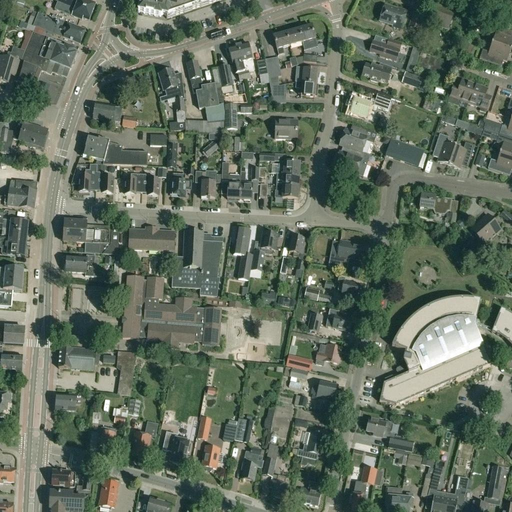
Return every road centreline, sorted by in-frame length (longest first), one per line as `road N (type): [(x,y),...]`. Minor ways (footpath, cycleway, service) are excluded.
road 1 (residential): [(386,241),(333,511)]
road 2 (residential): [(48,206),(312,223)]
road 3 (secondary): [(34,447),(48,206)]
road 4 (residential): [(261,511),(34,447)]
road 5 (residential): [(312,223),(333,100),(332,0)]
road 6 (secondary): [(128,56),(315,0)]
road 7 (residential): [(386,241),(391,192),(400,180),(511,195)]
